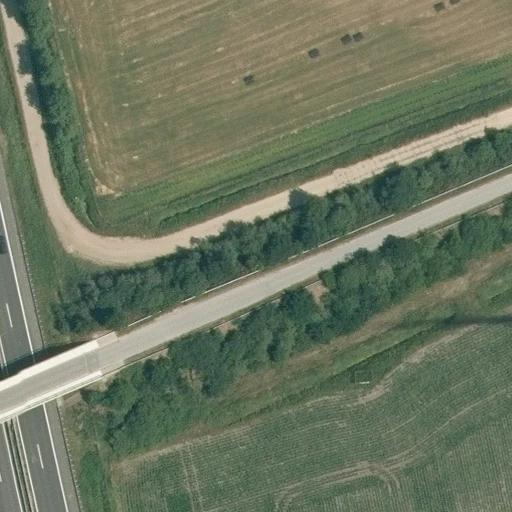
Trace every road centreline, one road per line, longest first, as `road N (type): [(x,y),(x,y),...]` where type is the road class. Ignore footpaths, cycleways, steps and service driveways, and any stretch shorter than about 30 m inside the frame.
road 1 (track): [(511,111),(163,245),(109,251),(69,223),(47,174),(12,0)]
road 2 (unclassified): [(511,191),(0,411)]
road 3 (motorway): [(51,511),(0,279)]
